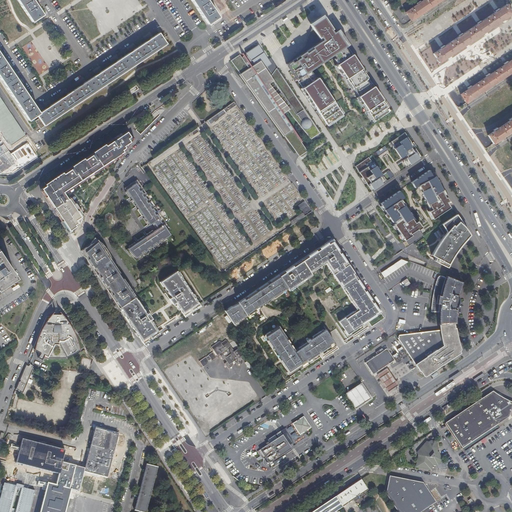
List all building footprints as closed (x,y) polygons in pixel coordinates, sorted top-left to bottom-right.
[(15,0),(31,23),(42,16),(36,6),(35,5),(34,3),(31,0),(15,0)] [(190,0),(207,25),(218,18),(211,8),(210,6),(209,5),(206,0),(190,0)] [(409,17),(411,20),(433,6),(441,0),(423,0),(420,2),(419,1),(416,3),(417,5),(406,12),(409,17)] [(444,46),(440,49),(433,53),(439,62),(447,56),(484,32),(511,13),(511,12),(510,10),(507,5),(499,9),(495,12),(481,22),(477,24),(463,34),(459,36),(444,46)] [(374,123),(390,113),(338,36),(336,32),(326,20),(325,20),(322,16),(309,26),(312,29),(305,48),(286,65),(327,127),(343,116),(318,79),(316,80),(311,72),(333,57),(338,66),(337,67),(374,122),(374,123)] [(123,58),(131,68),(137,64),(166,45),(159,34),(149,40),(148,41),(146,42),(132,51),(131,52),(129,53),(123,58)] [(240,56),(231,62),(247,85),(258,101),(296,153),(297,152),(297,151),(297,150),(297,149),(297,148),(297,147),(296,146),(295,144),(294,142),(293,140),(291,138),(295,135),(296,135),(281,112),(285,109),(310,140),(319,135),(277,71),(276,69),(272,75),(267,68),(269,67),(268,66),(271,64),(268,61),(258,46),(245,54),(247,56),(242,59),(240,56)] [(0,80),(3,85),(14,78),(12,75),(9,71),(7,68),(0,56),(0,80)] [(131,68),(123,58),(116,63),(114,64),(113,65),(106,69),(111,77),(114,80),(124,73),(131,68)] [(270,59),(268,61),(271,64),(268,66),(269,67),(267,68),(272,75),(276,69),(277,69),(270,59)] [(463,97),(466,102),(477,95),(511,71),(511,59),(508,62),(507,60),(503,62),(505,65),(490,75),(488,72),(485,75),(486,77),(471,87),(470,85),(467,87),(468,89),(461,94),(463,97)] [(72,92),(80,103),(114,80),(111,77),(106,69),(100,74),(98,75),(97,76),(83,85),(81,86),(80,87),(72,92)] [(14,78),(3,85),(13,99),(27,121),(36,116),(38,114),(32,105),(30,102),(21,88),(19,86),(19,85),(14,78)] [(80,103),(72,92),(66,96),(64,97),(63,98),(49,107),(47,108),(46,109),(38,114),(36,116),(38,120),(35,122),(40,129),(71,109),(80,103)] [(0,129),(11,146),(24,137),(0,101),(0,129)] [(236,106),(233,102),(206,122),(209,125),(210,126),(214,123),(214,124),(219,121),(218,120),(226,114),(236,106)] [(511,117),(509,119),(510,121),(498,129),(497,127),(493,129),(494,131),(488,135),(492,140),(494,143),(497,141),(497,140),(505,135),(511,131),(511,130),(511,117)] [(112,141),(54,180),(46,185),(42,188),(43,190),(50,201),(63,220),(70,230),(76,226),(75,224),(76,224),(77,225),(84,214),(82,215),(70,197),(68,198),(65,193),(118,157),(119,159),(134,138),(128,130),(123,134),(122,133),(112,140),(112,141)] [(421,158),(404,133),(390,143),(400,159),(403,157),(405,160),(402,162),(406,168),(421,158)] [(307,153),(295,135),(291,138),(293,140),(294,142),(295,144),(296,146),(297,147),(297,148),(297,149),(297,150),(297,151),(297,152),(296,153),(299,158),(307,153)] [(92,153),(112,140),(111,140),(45,184),(54,178),(60,175),(92,153)] [(112,141),(112,140),(92,153),(60,175),(54,178),(54,180),(112,141)] [(375,151),(377,155),(387,150),(385,146),(375,151)] [(365,183),(371,193),(386,183),(373,164),(372,164),(368,159),(355,168),(362,179),(360,180),(363,184),(365,183)] [(433,219),(452,206),(431,170),(411,183),(415,189),(429,212),(433,219)] [(149,232),(159,245),(167,240),(166,238),(171,234),(168,230),(170,229),(166,222),(149,197),(147,194),(144,190),(137,179),(131,183),(125,187),(127,191),(125,192),(127,194),(129,198),(130,197),(131,197),(132,200),(131,201),(135,207),(138,205),(139,205),(141,207),(139,208),(137,209),(141,216),(144,214),(145,213),(147,216),(145,217),(143,218),(147,225),(151,223),(153,221),(158,229),(154,232),(153,231),(152,230),(149,232)] [(379,206),(403,242),(420,231),(419,229),(421,228),(416,221),(414,222),(400,201),(403,199),(399,193),(379,206)] [(62,221),(63,220),(50,201),(50,203),(62,221)] [(300,209),(307,207),(305,201),(298,204),(300,209)] [(302,214),(295,219),(297,222),(305,217),(302,214)] [(465,227),(457,215),(439,227),(444,234),(445,233),(446,235),(445,236),(444,236),(435,249),(431,255),(435,258),(434,261),(438,263),(447,268),(450,262),(453,256),(458,249),(462,245),(467,239),(466,239),(466,238),(469,235),(468,233),(464,228),(465,227)] [(132,243),(143,257),(159,245),(149,232),(146,234),(148,237),(148,238),(146,239),(145,238),(144,236),(137,240),(139,242),(139,244),(137,246),(136,244),(135,242),(132,243)] [(110,261),(112,264),(112,263),(112,261),(111,257),(109,254),(107,250),(105,247),(102,243),(98,240),(95,238),(94,237),(90,244),(96,240),(97,241),(99,242),(100,244),(102,246),(103,248),(104,249),(105,250),(106,251),(107,253),(108,255),(108,256),(109,258),(110,259),(110,261)] [(90,244),(81,250),(83,254),(113,299),(119,308),(128,302),(135,297),(131,291),(132,290),(129,287),(128,288),(126,285),(128,284),(126,281),(124,282),(118,273),(120,272),(116,266),(114,267),(112,264),(110,261),(110,259),(109,258),(108,256),(108,255),(107,253),(106,251),(105,250),(104,249),(103,248),(102,246),(100,244),(99,242),(97,241),(96,240),(90,244)] [(352,273),(353,272),(353,271),(348,263),(346,264),(344,261),(346,260),(340,252),(338,253),(336,250),(338,249),(333,241),(332,240),(331,241),(328,243),(327,242),(321,245),(318,247),(319,249),(316,251),(315,249),(307,255),(308,256),(303,260),(293,266),(292,265),(290,266),(284,271),(284,272),(279,276),(286,287),(287,289),(293,285),(294,287),(303,281),(302,280),(311,273),(310,272),(314,269),(321,264),(320,262),(321,261),(325,262),(330,271),(332,270),(334,273),(332,273),(338,282),(340,281),(344,288),(343,289),(348,297),(350,296),(352,299),(350,300),(356,309),(356,312),(354,313),(353,311),(338,321),(347,334),(359,327),(358,325),(361,323),(367,319),(367,321),(376,315),(375,313),(379,310),(373,302),(372,303),(370,299),(371,298),(365,290),(364,291),(362,288),(363,287),(358,279),(357,280),(352,273)] [(143,257),(132,243),(128,246),(129,247),(126,250),(132,256),(136,261),(143,257)] [(0,288),(16,278),(0,253),(0,288)] [(308,256),(307,255),(292,265),(293,266),(303,260),(308,256)] [(400,261),(381,274),(384,278),(405,263),(400,261)] [(168,292),(170,291),(172,293),(170,295),(172,298),(173,300),(175,303),(177,306),(181,312),(183,315),(199,305),(193,295),(189,289),(188,290),(184,284),(185,284),(177,271),(162,281),(161,282),(168,292)] [(257,307),(258,308),(264,304),(263,303),(272,297),(273,298),(273,299),(281,293),(280,291),(286,287),(279,276),(278,275),(269,281),(262,285),(257,288),(258,290),(255,292),(254,290),(246,296),(246,298),(244,299),(243,298),(242,299),(237,302),(238,303),(228,308),(227,309),(228,311),(226,312),(228,316),(232,322),(233,324),(246,315),(246,316),(255,310),(254,309),(257,307)] [(454,323),(455,323),(455,319),(455,315),(455,309),(456,302),(457,297),(457,296),(460,287),(461,283),(446,277),(442,275),(441,275),(439,276),(438,277),(437,279),(434,289),(433,295),(432,299),(431,307),(431,312),(439,312),(439,318),(439,324),(450,323),(454,323)] [(126,318),(131,326),(137,335),(153,323),(148,316),(144,311),(143,312),(141,309),(143,309),(139,302),(137,303),(136,301),(137,300),(135,297),(128,302),(119,308),(126,318)] [(247,316),(246,316),(246,315),(233,324),(234,325),(247,316)] [(66,357),(80,350),(77,341),(74,332),(70,326),(63,316),(50,316),(46,321),(41,328),(36,340),(34,350),(40,354),(38,358),(42,360),(44,356),(47,357),(55,342),(55,340),(57,340),(58,342),(66,357)] [(137,335),(142,343),(151,337),(158,332),(153,323),(137,335)] [(334,342),(325,329),(321,332),(320,331),(312,336),(312,337),(312,338),(310,340),(309,338),(306,340),(307,342),(298,348),(299,350),(298,351),(295,350),(289,342),(288,343),(285,340),(287,339),(281,330),(280,331),(279,330),(279,329),(278,328),(277,328),(270,333),(270,332),(265,335),(267,339),(266,340),(272,349),(273,348),(275,351),(274,352),(287,372),(291,369),(293,371),(301,366),(300,364),(309,358),(310,359),(319,354),(318,352),(321,350),(322,352),(330,346),(329,345),(334,342)] [(425,377),(437,369),(435,367),(435,366),(435,364),(436,364),(436,365),(437,366),(438,366),(439,366),(439,365),(439,364),(439,363),(441,362),(442,365),(460,353),(460,352),(460,351),(461,350),(459,346),(457,340),(456,335),(455,335),(454,331),(454,330),(453,330),(450,330),(449,329),(440,330),(400,335),(399,335),(398,336),(399,338),(398,338),(400,342),(417,368),(423,375),(423,376),(425,377)] [(234,351),(226,339),(220,343),(219,341),(211,347),(216,355),(219,356),(222,359),(224,358),(226,362),(224,363),(228,369),(232,366),(232,365),(232,364),(232,363),(232,362),(234,361),(237,365),(243,361),(240,356),(243,354),(238,348),(234,351)] [(382,348),(376,352),(377,354),(365,363),(373,374),(394,359),(387,348),(384,350),(382,348)] [(205,357),(198,361),(202,367),(209,362),(208,360),(210,359),(212,360),(216,357),(212,352),(208,354),(208,355),(205,357)] [(23,393),(33,369),(26,365),(16,389),(23,393)] [(386,368),(376,374),(387,391),(398,385),(386,368)] [(361,383),(345,394),(355,408),(370,398),(361,383)] [(481,399),(476,403),(458,415),(445,423),(462,448),(474,440),(509,417),(511,407),(511,405),(511,404),(509,402),(508,401),(492,392),(481,399)] [(303,418),(294,424),(294,425),(299,432),(300,433),(301,433),(309,427),(309,426),(304,418),(303,418)] [(24,436),(23,440),(18,459),(60,470),(57,482),(49,480),(40,511),(65,511),(72,485),(80,487),(85,467),(108,472),(119,429),(96,424),(86,463),(64,458),(65,453),(66,446),(24,436)] [(272,463),(282,457),(284,456),(284,455),(284,454),(292,448),(289,445),(292,443),(287,434),(282,437),(281,436),(280,435),(279,435),(276,437),(269,441),(268,442),(270,443),(264,447),(260,450),(265,457),(263,458),(262,463),(265,467),(271,462),(272,463)] [(418,455),(415,467),(431,470),(433,464),(438,465),(440,463),(442,461),(435,441),(430,443),(426,441),(417,452),(418,455)] [(158,463),(145,460),(134,506),(147,508),(158,463)] [(423,482),(389,476),(386,494),(397,511),(420,511),(435,502),(429,492),(423,482)] [(336,496),(336,497),(361,480),(361,479),(351,486),(336,496)] [(361,480),(336,497),(343,507),(368,490),(361,480)] [(28,511),(34,489),(1,482),(0,489),(0,511),(28,511)] [(335,497),(312,511),(335,511),(342,507),(335,497)]
